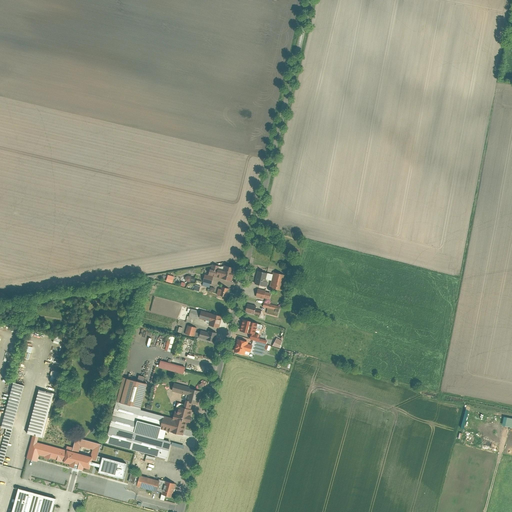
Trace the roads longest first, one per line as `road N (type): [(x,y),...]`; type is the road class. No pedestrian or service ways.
road 1 (unclassified): [(305,0),(178,511)]
road 2 (unknown): [(9,479),(45,343)]
